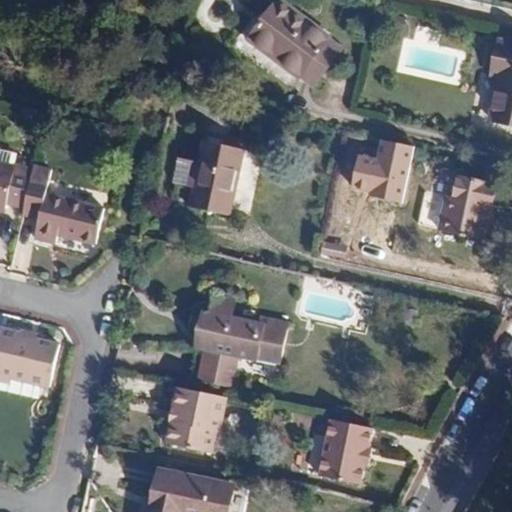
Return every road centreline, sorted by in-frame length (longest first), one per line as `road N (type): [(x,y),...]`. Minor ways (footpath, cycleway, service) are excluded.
road 1 (residential): [(111,322),(62,511)]
road 2 (residential): [(511,367),(435,511)]
